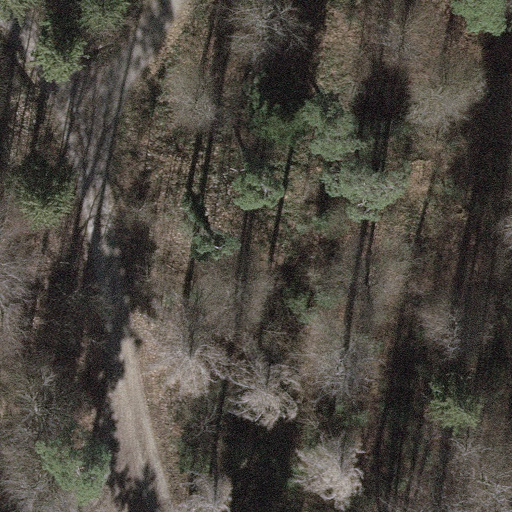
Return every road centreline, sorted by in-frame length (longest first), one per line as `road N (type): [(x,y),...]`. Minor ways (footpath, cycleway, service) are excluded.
road 1 (track): [(173,511),(106,102)]
road 2 (track): [(106,102),(10,0)]
road 3 (track): [(106,102),(177,0)]
